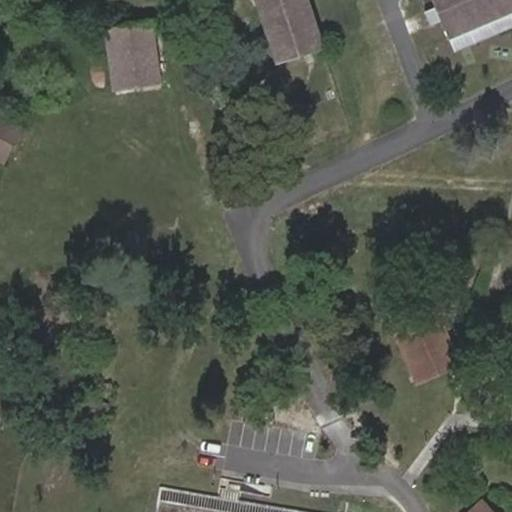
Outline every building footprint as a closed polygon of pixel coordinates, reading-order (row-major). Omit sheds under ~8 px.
[(257,0),(278,61),(325,46),(309,0),(257,0)] [(511,0),(437,0),(452,36),(511,11),(511,0)] [(161,82),(154,23),(108,28),(114,89),(161,82)] [(82,90),(80,72),(67,74),(69,91),(82,90)] [(0,161),(3,164),(23,125),(0,112),(0,161)] [(443,304),(393,327),(417,380),(459,362),(441,318),(449,315),(443,304)] [(105,422),(111,384),(97,382),(95,401),(63,396),(60,415),(105,422)] [(493,511),(483,500),(470,511),(493,511)]
